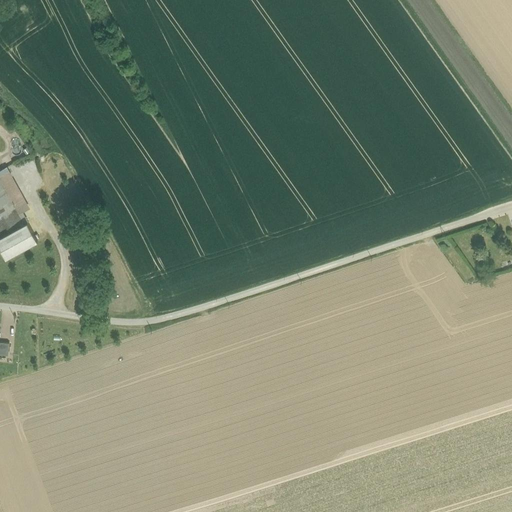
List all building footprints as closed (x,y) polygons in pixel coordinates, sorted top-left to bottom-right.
[(0,176),(5,186),(19,213),(23,211),(30,207),(10,169),(0,174),(0,176)] [(5,186),(0,189),(0,211),(2,215),(10,229),(24,222),(19,213),(5,186)] [(38,239),(23,211),(19,213),(24,222),(10,229),(0,235),(0,245),(6,257),(38,239)] [(2,215),(0,216),(0,235),(10,229),(2,215)] [(9,342),(0,340),(0,353),(8,354),(9,342)]
